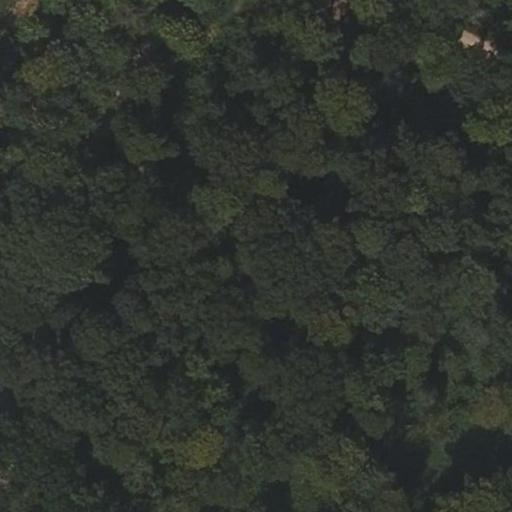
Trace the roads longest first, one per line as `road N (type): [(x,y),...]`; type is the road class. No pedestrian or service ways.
road 1 (track): [(0,314),(180,0)]
road 2 (track): [(397,0),(511,57)]
